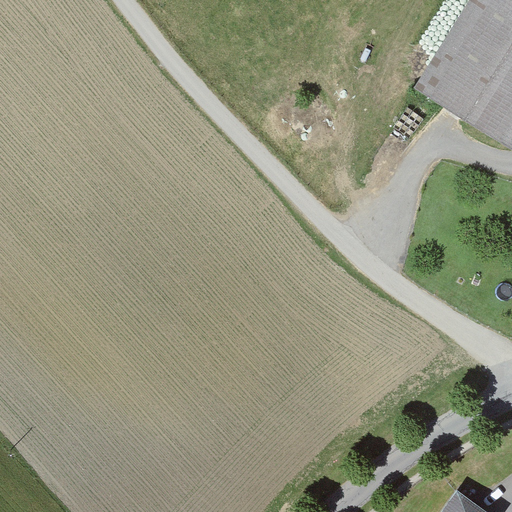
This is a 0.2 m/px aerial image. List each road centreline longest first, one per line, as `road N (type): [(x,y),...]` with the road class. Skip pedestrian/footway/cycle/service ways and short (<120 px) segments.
road 1 (unclassified): [(511,359),(362,251),(181,84),(114,0)]
road 2 (unknown): [(362,251),(439,137),(511,168)]
road 3 (residential): [(334,511),(393,461),(511,395)]
